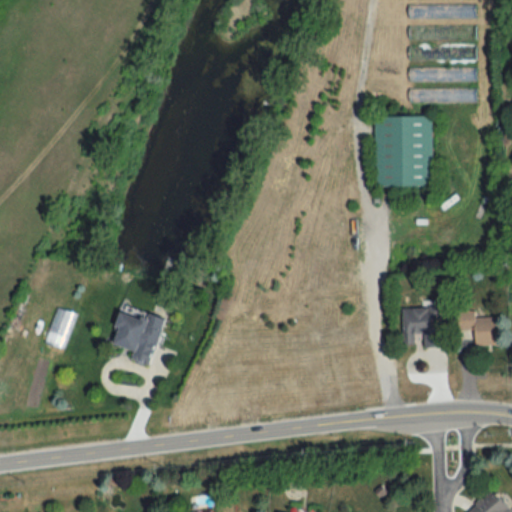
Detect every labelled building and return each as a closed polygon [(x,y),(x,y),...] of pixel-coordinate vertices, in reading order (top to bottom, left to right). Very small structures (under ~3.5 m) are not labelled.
[(474,4),(407,4),(407,19),(474,19),(474,4)] [(475,40),(475,25),(408,25),(408,40),(475,40)] [(475,46),(408,46),(408,62),(475,62),(475,46)] [(475,67),(407,67),(407,82),(475,82),(475,67)] [(475,88),(408,88),(408,103),(475,103),(475,88)] [(431,186),(431,117),(374,117),(374,186),(431,186)] [(444,348),(442,307),(401,309),(403,345),(413,345),(413,335),(423,335),(423,349),(444,348)] [(44,344),(64,350),(75,315),(56,308),(44,344)] [(131,362),(150,368),(163,322),(121,309),(110,346),(133,354),(131,362)] [(496,318),(474,318),(474,311),(457,312),(457,331),(473,330),(474,347),(497,346),(496,318)] [(511,511),(511,508),(496,488),(467,510),(467,511),(511,511)]
